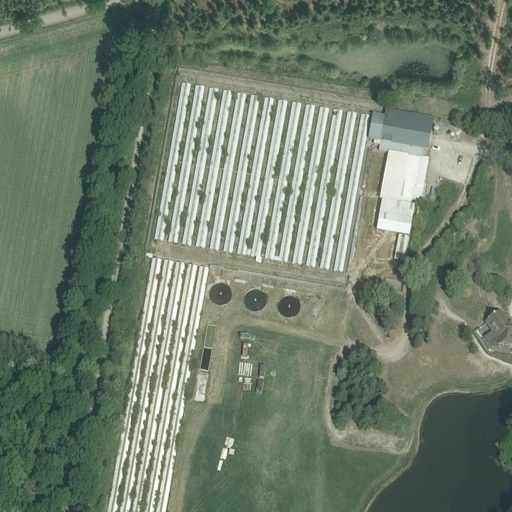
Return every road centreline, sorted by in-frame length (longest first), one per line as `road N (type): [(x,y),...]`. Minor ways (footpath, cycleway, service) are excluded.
road 1 (track): [(72,511),(160,0)]
road 2 (unclassified): [(511,165),(480,151),(503,0)]
